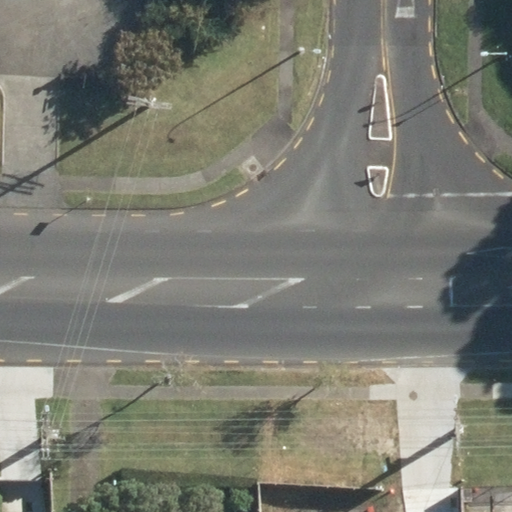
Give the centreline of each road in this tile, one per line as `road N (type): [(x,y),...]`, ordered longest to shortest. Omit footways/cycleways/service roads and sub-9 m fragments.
road 1 (secondary): [(0,286),(300,289)]
road 2 (tertiary): [(300,289),(355,74),(358,0)]
road 3 (tertiary): [(412,0),(420,111),(457,287)]
road 4 (secondary): [(300,289),(457,287)]
